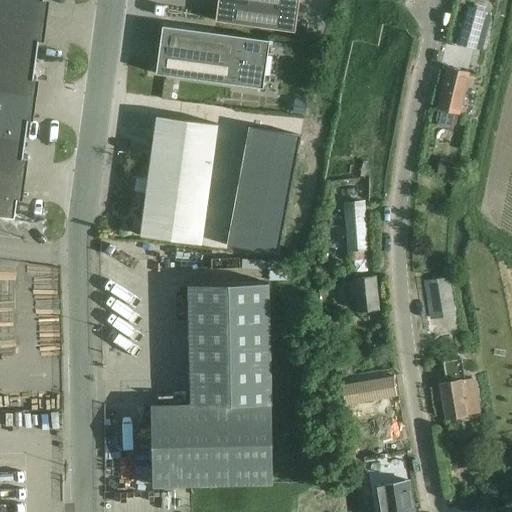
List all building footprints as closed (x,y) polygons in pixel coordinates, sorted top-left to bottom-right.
[(0,0),(0,14),(43,21),(46,0),(0,0)] [(217,0),(215,21),(295,32),(298,0),(217,0)] [(467,8),(457,44),(475,49),(485,13),(467,8)] [(0,14),(0,54),(38,60),(43,21),(0,14)] [(155,73),(263,88),(269,40),(162,25),(155,73)] [(0,54),(0,176),(21,179),(38,60),(0,54)] [(447,68),(437,107),(439,108),(437,120),(440,125),(450,127),(455,124),(458,111),(460,112),(469,73),(447,68)] [(294,96),(293,111),(306,112),(307,98),(294,96)] [(146,192),(140,236),(202,244),(218,124),(156,115),(148,179),(136,178),(135,191),(146,192)] [(249,125),(245,146),(297,156),(301,135),(249,125)] [(245,146),(241,166),(293,176),(297,156),(245,146)] [(456,178),(460,162),(440,157),(436,173),(456,178)] [(241,166),(238,186),(290,196),(293,176),(241,166)] [(0,176),(0,217),(16,220),(21,179),(0,176)] [(238,186),(234,206),(286,216),(290,196),(238,186)] [(345,204),(343,204),(344,211),(344,212),(346,243),(347,250),(349,260),(363,260),(369,259),(368,248),(365,204),(364,202),(356,203),(345,204)] [(234,206),(230,226),(282,235),(286,216),(234,206)] [(230,226),(226,246),(278,256),(282,235),(230,226)] [(375,276),(353,279),(353,282),(348,283),(350,298),(355,298),(356,311),(379,308),(375,276)] [(454,314),(449,278),(424,282),(430,318),(454,314)] [(270,404),(272,404),(269,283),(188,284),(190,404),(151,405),(152,486),(272,483),(270,404)] [(350,357),(337,358),(338,376),(351,373),(350,357)] [(467,414),(467,413),(481,411),(477,388),(469,389),(468,379),(465,380),(462,360),(444,363),(447,382),(439,383),(445,418),(467,414)] [(107,409),(108,486),(140,485),(139,409),(107,409)] [(408,481),(377,486),(381,511),(413,511),(409,481),(408,481)]
